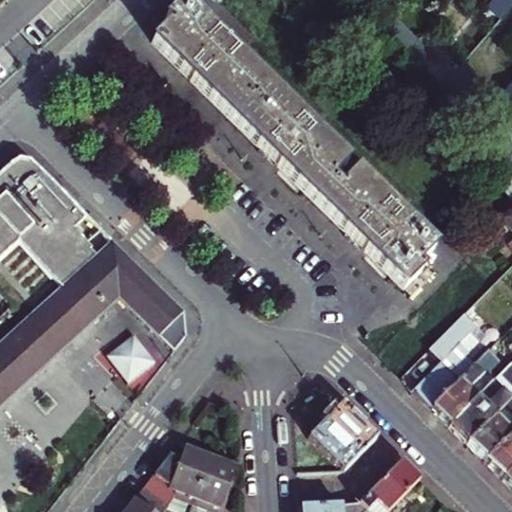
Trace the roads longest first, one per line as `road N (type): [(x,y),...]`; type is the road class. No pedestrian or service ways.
road 1 (residential): [(17,109),(231,325)]
road 2 (residential): [(262,342),(338,358),(494,511)]
road 3 (residential): [(231,325),(86,511)]
road 4 (residential): [(270,511),(262,342)]
road 5 (residential): [(17,109),(137,0)]
